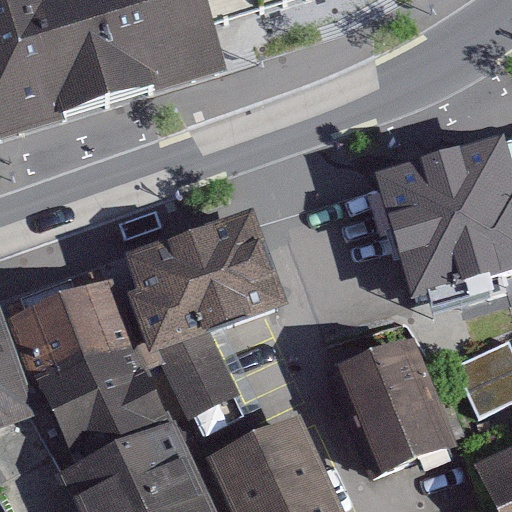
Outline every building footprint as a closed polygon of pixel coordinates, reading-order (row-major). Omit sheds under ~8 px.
[(0,0),(0,153),(238,77),(221,23),(213,0),(0,0)] [(213,0),(221,23),(300,0),(213,0)] [(511,155),(507,141),(376,177),(415,303),(511,275),(511,155)] [(286,311),(251,216),(120,264),(152,360),(213,461),(257,442),(215,337),(286,311)] [(25,313),(7,320),(33,389),(42,385),(76,466),(173,425),(111,281),(73,292),(70,284),(18,300),(25,313)] [(37,418),(0,317),(0,432),(31,420),(37,418)] [(414,342),(333,375),(378,482),(458,449),(414,342)] [(511,349),(509,343),(457,369),(483,421),(511,406),(511,349)] [(0,494),(9,511),(70,511),(56,477),(31,420),(0,432),(0,494)] [(257,442),(213,461),(234,511),(340,511),(301,423),(257,442)] [(213,511),(173,425),(56,477),(72,511),(213,511)] [(511,511),(511,446),(477,464),(497,511),(511,511)]
